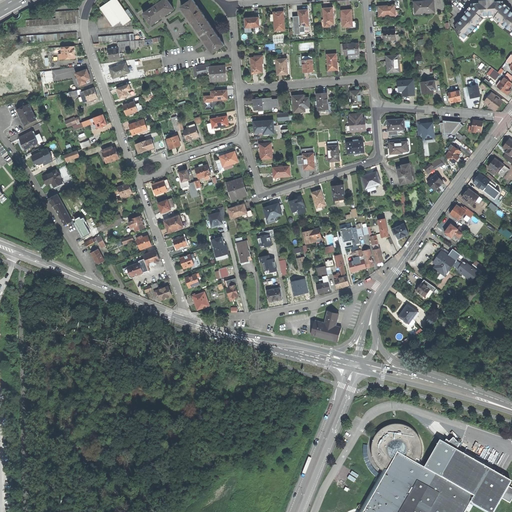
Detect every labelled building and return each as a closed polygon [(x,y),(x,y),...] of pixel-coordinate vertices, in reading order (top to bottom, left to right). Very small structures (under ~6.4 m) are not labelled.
[(123,25),(131,20),(117,0),(112,0),(113,2),(112,3),(110,3),(109,2),(100,8),(113,27),(121,21),(123,25)] [(144,15),(152,26),(175,10),(168,0),(166,0),(163,2),(144,15)] [(199,31),(209,23),(201,11),(194,0),(183,8),(190,18),(191,18),(192,20),(191,20),(199,31)] [(412,6),(412,14),(417,13),(417,12),(433,11),(432,0),(420,0),(421,1),(417,1),(413,2),(414,6),(412,6)] [(480,16),(481,15),(493,14),(494,15),(493,17),(511,31),(511,12),(507,9),(500,3),(499,0),(493,1),(493,0),(478,0),(478,2),(473,2),(473,5),(464,14),(454,24),(456,26),(454,29),(463,37),(482,18),(480,16)] [(377,5),(378,15),(395,13),(395,3),(388,4),(389,5),(386,5),(385,5),(384,4),(377,5)] [(325,25),(329,24),(334,24),(333,8),(328,8),(323,9),(324,20),(325,25)] [(305,26),(309,26),(308,10),(303,10),(298,11),(299,16),(299,18),(300,27),(305,26)] [(343,21),(343,27),(353,26),(352,10),(346,10),(342,11),(342,18),(343,18),(343,21)] [(274,12),(274,14),(274,22),(275,31),(285,30),(283,12),(278,12),(274,12)] [(245,18),(246,28),(250,27),(259,27),(259,18),(254,18),(251,18),(250,17),(244,17),(244,19),(245,18)] [(216,33),(209,23),(199,31),(205,41),(206,40),(208,43),(207,43),(214,53),(225,45),(216,33)] [(394,28),(383,29),(384,33),(384,39),(395,38),(394,28)] [(284,33),(273,34),(274,43),(285,42),(284,33)] [(128,48),(128,41),(127,41),(124,42),(120,42),(118,42),(119,49),(120,53),(123,53),(123,51),(129,51),(128,48)] [(359,43),(343,44),(344,55),(349,55),(360,54),(359,49),(359,43)] [(60,60),(75,58),(75,52),(74,46),(62,47),(62,54),(59,54),(60,60)] [(119,49),(117,49),(114,49),(109,49),(110,55),(110,60),(120,59),(120,53),(119,49)] [(392,71),(401,70),(401,62),(398,62),(397,53),(385,54),(385,60),(387,60),(387,62),(387,65),(386,65),(386,70),(385,71),(386,72),(392,71)] [(327,55),(328,71),(333,70),(338,70),(337,54),(327,55)] [(262,57),(251,58),(252,73),(257,73),(263,72),(262,57)] [(287,59),(276,60),(278,75),(283,74),(288,74),(287,59)] [(313,72),(312,60),(302,60),(304,73),(308,72),(313,72)] [(113,78),(129,73),(126,63),(110,69),(112,74),(113,78)] [(226,68),(210,69),(210,64),(197,67),(199,76),(207,75),(207,73),(210,73),(211,82),(227,81),(226,75),(226,68)] [(87,83),(86,81),(90,79),(89,75),(87,70),(76,73),(78,78),(76,79),(77,82),(79,81),(80,86),(87,83)] [(503,76),(509,81),(511,77),(511,75),(506,71),(503,76)] [(499,79),(495,84),(496,85),(506,93),(509,89),(507,88),(509,85),(511,82),(509,81),(503,76),(500,80),(499,79)] [(488,81),(484,78),(481,81),(486,84),(488,86),(490,83),(491,80),(490,79),(488,81)] [(413,80),(398,81),(398,85),(398,89),(397,89),(397,93),(403,92),(403,96),(414,95),(413,80)] [(436,89),(434,80),(427,81),(421,82),(422,94),(428,94),(434,93),(433,90),(436,89)] [(483,88),(481,90),(484,92),(486,90),(488,87),(488,86),(486,84),(481,81),(479,84),(483,88)] [(469,87),(468,87),(470,95),(471,99),(475,98),(480,97),(478,85),(475,86),(469,87)] [(128,96),(127,91),(125,86),(117,89),(119,94),(121,99),(125,97),(127,96),(128,96)] [(85,91),(88,101),(91,100),(94,99),(98,98),(96,94),(94,88),(85,91)] [(153,91),(147,93),(149,99),(145,100),(146,104),(155,101),(153,95),(154,94),(153,91)] [(227,91),(211,92),(212,102),(228,100),(228,95),(227,91)] [(352,106),(362,105),(361,96),(364,96),(363,92),(361,92),(361,91),(356,92),(352,92),(351,92),(352,106)] [(448,93),(449,96),(450,99),(451,103),(456,102),(462,101),(459,91),(456,92),(448,93)] [(489,97),(485,102),(495,110),(499,106),(502,101),(500,99),(500,98),(496,95),(495,96),(492,93),(491,95),(489,94),(487,96),(489,97)] [(318,94),(319,110),(326,110),(326,112),(332,112),(331,102),(328,102),(327,94),(322,94),(318,94)] [(299,96),(293,96),(294,113),(306,112),(305,108),(310,108),(309,98),(305,98),(304,95),(299,96)] [(277,99),(271,100),(271,98),(254,99),(255,105),(255,110),(272,109),(272,108),(278,107),(277,99)] [(127,115),(138,111),(136,104),(135,102),(123,106),(125,111),(127,115)] [(20,113),(26,125),(38,120),(30,104),(18,109),(20,113)] [(362,114),(350,115),(351,118),(350,118),(350,121),(349,121),(349,132),(366,131),(365,126),(365,122),(363,122),(362,114)] [(97,125),(98,127),(98,128),(100,127),(103,126),(107,125),(105,120),(103,115),(94,118),(95,121),(97,125)] [(212,128),(228,125),(227,120),(227,116),(211,119),(212,128)] [(67,127),(77,124),(75,119),(74,117),(65,121),(67,127)] [(177,131),(181,130),(178,122),(177,117),(172,118),(175,129),(176,129),(177,131)] [(148,130),(145,123),(144,119),(141,121),(138,122),(129,125),(131,130),(133,135),(140,133),(148,130)] [(398,135),(398,130),(405,129),(404,119),(388,120),(388,127),(389,135),(398,135)] [(481,132),(483,121),(473,120),(472,126),(470,126),(468,131),(476,133),(476,131),(479,131),(481,132)] [(148,130),(140,133),(140,134),(152,130),(148,121),(145,123),(148,130)] [(269,135),(273,134),(274,139),(282,139),(281,134),(275,135),(274,126),(274,121),(254,123),(254,127),(255,133),(258,133),(258,135),(264,135),(264,136),(269,135)] [(425,121),(417,123),(419,139),(435,137),(433,124),(429,125),(429,123),(425,124),(425,121)] [(447,121),(443,121),(443,123),(445,134),(449,133),(451,134),(460,123),(461,122),(456,122),(447,121)] [(463,126),(460,123),(451,134),(455,135),(463,126)] [(194,138),(199,137),(195,124),(190,126),(190,128),(187,129),(187,130),(184,131),(185,134),(182,135),(184,142),(194,138)] [(34,132),(19,139),(20,141),(22,140),(24,144),(27,150),(40,143),(34,132)] [(181,145),(178,136),(169,139),(169,140),(166,141),(169,149),(172,148),(177,147),(181,145)] [(149,150),(149,151),(155,149),(152,139),(146,142),(149,150)] [(511,154),(511,140),(510,139),(506,144),(503,148),(507,151),(506,153),(511,156),(511,154)] [(89,140),(81,143),(83,148),(91,145),(89,140)] [(364,142),(359,142),(359,140),(354,140),(354,143),(347,143),(348,155),(356,154),(365,153),(364,142)] [(138,150),(139,153),(149,150),(146,142),(146,141),(136,145),(138,150)] [(390,154),(398,153),(403,153),(403,152),(408,151),(407,141),(389,143),(390,145),(390,148),(390,154)] [(272,143),(260,144),(261,149),(261,151),(262,153),(261,153),(261,159),(273,159),(272,143)] [(460,152),(451,145),(447,149),(450,151),(445,156),(454,163),(457,159),(460,155),(459,154),(460,152)] [(339,146),(328,146),(329,157),(326,157),(326,161),(329,161),(329,162),(335,162),(340,161),(339,146)] [(113,149),(111,149),(110,148),(102,150),(107,163),(119,158),(115,148),(113,149)] [(398,155),(398,153),(390,154),(390,148),(388,148),(389,156),(391,155),(391,157),(398,155)] [(46,164),(54,160),(54,159),(55,158),(56,158),(56,157),(53,151),(50,152),(49,149),(33,156),(37,163),(40,169),(45,166),(46,165),(46,164)] [(78,150),(63,155),(65,161),(67,164),(69,163),(68,160),(80,156),(78,150)] [(233,168),(232,164),(238,162),(237,158),(235,152),(220,157),(221,160),(216,161),(220,172),(233,168)] [(304,154),(304,156),(301,156),(298,156),(299,164),(305,164),(305,170),(309,169),(316,169),(314,153),(304,154)] [(56,157),(56,158),(55,158),(59,164),(65,161),(63,155),(62,154),(56,157)] [(503,156),(511,163),(511,158),(505,154),(503,156)] [(496,176),(504,165),(495,158),(491,163),(488,167),(493,170),(491,172),(496,176)] [(442,164),(438,159),(430,164),(424,169),(426,172),(432,167),(434,170),(442,164)] [(210,178),(209,175),(210,175),(207,165),(203,166),(202,164),(201,165),(200,165),(200,168),(196,169),(199,178),(203,177),(204,180),(205,180),(209,178),(210,178)] [(401,185),(414,182),(410,164),(400,166),(401,170),(398,170),(398,174),(401,185)] [(280,167),(274,168),(274,173),(273,173),(273,177),(273,183),(281,179),(281,177),(291,176),(290,166),(284,166),(284,165),(280,166),(280,167)] [(508,168),(504,165),(496,176),(500,179),(508,168)] [(190,185),(189,180),(191,179),(188,169),(184,170),(180,171),(180,173),(179,173),(181,180),(180,180),(183,187),(190,185)] [(60,187),(59,185),(63,182),(57,170),(44,176),(47,182),(49,181),(50,182),(51,183),(53,182),(56,188),(60,187)] [(368,175),(361,177),(367,192),(376,189),(375,185),(380,184),(376,172),(368,175)] [(477,185),(479,187),(484,190),(490,181),(480,174),(476,179),(473,182),(477,185)] [(443,182),(436,175),(427,183),(434,190),(438,187),(443,182)] [(235,199),(247,195),(244,186),(242,179),(228,183),(230,189),(227,190),(229,197),(232,196),(233,201),(235,201),(235,199)] [(168,191),(167,189),(164,181),(164,180),(152,185),(154,191),(156,195),(168,191)] [(198,180),(195,181),(197,189),(203,187),(202,184),(200,185),(198,180)] [(131,196),(130,194),(133,193),(131,188),(129,184),(118,188),(122,197),(122,199),(131,196)] [(337,186),(332,186),(333,200),(345,198),(343,185),(337,186)] [(116,199),(122,197),(118,188),(112,190),(116,199)] [(479,197),(469,189),(466,193),(462,198),(472,205),(479,197)] [(326,206),(321,190),(317,191),(312,193),(316,205),(314,205),(317,212),(323,210),(322,207),(326,206)] [(66,225),(74,221),(59,194),(49,199),(55,209),(57,208),(58,210),(64,221),(66,225)] [(305,209),(306,209),(303,199),(300,200),(299,197),(297,198),(296,198),(296,200),(290,202),(292,208),(294,208),(295,211),(299,210),(300,213),(302,214),(305,213),(306,211),(305,209)] [(170,206),(168,200),(158,204),(160,209),(162,213),(171,210),(170,206)] [(491,203),(488,207),(494,211),(497,207),(491,203)] [(249,218),(253,217),(251,210),(246,212),(245,207),(244,204),(229,209),(232,218),(247,213),(249,218)] [(282,215),(279,204),(271,206),(264,208),(267,219),(276,217),(282,215)] [(464,213),(467,210),(463,207),(462,206),(461,208),(457,205),(453,210),(450,214),(459,220),(464,213)] [(465,206),(463,207),(467,210),(464,213),(471,218),(474,213),(465,206)] [(220,213),(209,215),(211,220),(210,220),(212,227),(219,225),(219,224),(223,223),(222,221),(226,219),(223,207),(218,208),(220,213)] [(353,214),(347,214),(347,218),(359,217),(358,208),(352,209),(353,214)] [(134,227),(136,231),(145,227),(143,221),(141,216),(132,219),(132,221),(129,222),(131,228),(134,227)] [(184,227),(180,217),(179,216),(174,218),(174,217),(170,219),(165,221),(167,227),(169,233),(179,229),(184,227)] [(184,227),(179,229),(180,230),(188,227),(183,216),(180,217),(184,227)] [(123,221),(122,217),(111,221),(97,226),(99,230),(123,221)] [(385,219),(378,221),(382,238),(388,236),(385,219)] [(84,222),(78,226),(77,226),(79,230),(78,230),(79,232),(80,235),(82,234),(83,237),(91,233),(89,230),(90,229),(88,225),(86,226),(84,222)] [(458,229),(451,224),(448,228),(445,232),(452,238),(453,236),(458,230),(458,229)] [(404,237),(409,235),(404,225),(394,230),(395,233),(394,234),(395,236),(396,235),(398,240),(404,237)] [(347,227),(341,229),(344,242),(346,241),(348,241),(352,240),(355,239),(353,232),(352,227),(347,228),(347,227)] [(323,238),(321,238),(319,229),(303,233),(306,244),(310,243),(316,242),(316,243),(321,242),(322,242),(323,241),(323,240),(323,238)] [(357,231),(353,232),(355,239),(352,240),(354,247),(358,246),(361,245),(357,231)] [(260,236),(257,237),(259,246),(260,246),(265,244),(265,247),(272,245),(271,238),(270,234),(260,236)] [(124,244),(134,241),(132,236),(122,240),(124,244)] [(142,238),(139,239),(137,240),(139,245),(141,250),(152,245),(150,241),(148,236),(142,238)] [(184,236),(174,240),(176,245),(177,249),(191,244),(188,238),(185,239),(184,236)] [(223,237),(211,240),(212,244),(216,257),(229,254),(227,245),(225,245),(225,244),(223,237)] [(248,260),(247,256),(250,255),(249,250),(250,249),(247,240),(236,242),(239,255),(241,255),(243,261),(246,261),(248,260)] [(325,254),(335,251),(333,246),(323,248),(325,254)] [(105,259),(99,248),(92,252),(98,263),(102,261),(105,259)] [(370,249),(363,251),(364,256),(367,268),(371,267),(374,266),(370,249)] [(380,249),(374,251),(377,264),(384,262),(382,257),(380,249)] [(459,257),(460,254),(453,249),(448,256),(443,252),(441,251),(438,255),(433,262),(436,265),(434,268),(441,272),(445,276),(453,265),(459,257)] [(146,260),(148,265),(151,264),(152,266),(156,264),(155,262),(160,261),(158,255),(156,250),(144,255),(146,260)] [(344,265),(345,265),(342,254),(335,256),(338,268),(340,267),(342,275),(346,274),(344,265)] [(191,255),(181,259),(183,264),(184,269),(194,265),(192,259),(191,255)] [(277,271),(275,258),(270,259),(269,255),(259,257),(260,262),(262,262),(264,271),(270,270),(271,272),(277,271)] [(459,257),(453,265),(461,270),(461,271),(468,276),(472,280),(477,273),(479,275),(482,271),(473,264),(472,264),(470,266),(459,257)] [(366,268),(364,259),(360,260),(353,262),(349,263),(352,271),(359,270),(366,268)] [(476,261),(473,264),(482,271),(484,268),(476,261)] [(140,268),(141,267),(140,263),(128,267),(130,272),(129,274),(130,276),(133,277),(135,277),(136,275),(142,273),(140,268)] [(461,270),(453,265),(445,276),(441,272),(445,277),(446,277),(447,276),(453,267),(466,278),(468,276),(461,271),(461,270)] [(323,277),(328,276),(326,266),(317,268),(320,280),(324,279),(323,277)] [(227,267),(219,269),(222,278),(229,275),(227,267)] [(198,278),(196,274),(186,278),(188,283),(189,288),(200,284),(198,278)] [(303,295),(304,294),(299,275),(294,276),(296,282),(292,283),(295,296),(297,296),(297,299),(300,299),(304,298),(303,295)] [(341,278),(335,280),(337,289),(342,287),(349,285),(346,276),(341,278)] [(236,278),(226,281),(228,287),(235,285),(237,284),(236,278)] [(331,290),(329,282),(325,283),(317,285),(319,293),(325,292),(331,290)] [(425,297),(430,289),(431,289),(427,286),(422,283),(419,287),(416,290),(425,297)] [(431,289),(430,289),(433,291),(435,292),(437,288),(429,283),(427,286),(431,289)] [(235,285),(228,287),(227,287),(230,298),(234,297),(238,296),(235,285)] [(169,286),(162,289),(160,290),(155,291),(157,297),(160,296),(161,298),(161,300),(172,296),(169,286)] [(280,288),(267,290),(269,302),(275,301),(282,299),(280,288)] [(428,299),(433,291),(430,289),(425,297),(423,299),(424,300),(425,300),(426,300),(427,300),(428,299)] [(195,294),(193,295),(194,296),(193,296),(198,310),(205,307),(210,305),(205,292),(196,295),(195,294)] [(412,318),(417,311),(407,304),(402,311),(398,316),(409,323),(412,318)] [(312,335),(339,342),(342,327),(336,326),(339,313),(331,312),(328,311),(325,323),(316,321),(312,335)] [(427,320),(431,325),(438,320),(431,315),(427,320)] [(464,511),(470,503),(472,504),(472,505),(485,511),(494,511),(511,482),(456,451),(442,475),(443,475),(442,478),(415,463),(417,460),(420,461),(421,458),(422,454),(422,450),(422,446),(421,441),(418,437),(415,433),(412,430),(408,427),(402,425),(397,425),(393,425),(388,426),(384,428),(380,431),(376,435),(373,440),(372,445),(371,450),(372,455),(373,461),(375,465),(378,468),(382,472),(386,473),(363,511),(464,511)] [(356,455),(351,465),(357,468),(363,458),(356,455)] [(359,511),(363,511),(386,473),(382,472),(359,511)]
